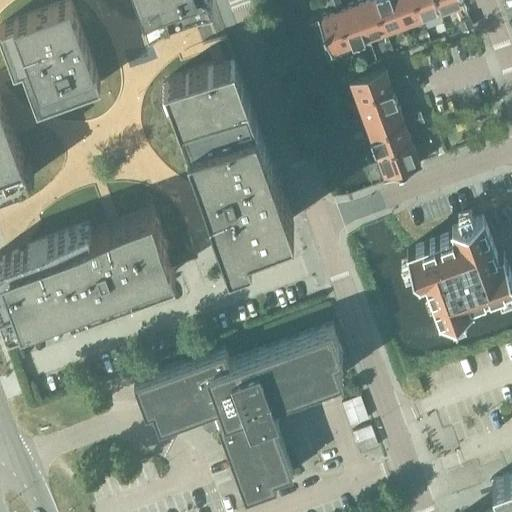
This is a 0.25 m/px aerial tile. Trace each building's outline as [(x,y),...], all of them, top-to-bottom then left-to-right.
[(70,0),(66,0),(0,24),(0,29),(7,48),(15,45),(37,105),(100,82),(70,0)] [(199,0),(142,0),(149,18),(199,0)] [(339,0),(331,0),(329,1),(332,9),(337,7),(342,6),(339,0)] [(356,0),(355,1),(368,36),(386,29),(375,0),(356,0)] [(375,0),(386,29),(404,23),(395,0),(375,0)] [(395,0),(404,23),(422,16),(416,0),(395,0)] [(416,0),(422,16),(440,9),(436,0),(416,0)] [(463,0),(436,0),(440,9),(463,1),(463,0)] [(342,6),(337,7),(350,42),(368,36),(355,1),(342,6)] [(332,9),(318,14),(331,49),(350,42),(337,7),(332,9)] [(469,16),(460,20),(463,29),(473,26),(473,25),(469,16)] [(191,69),(165,79),(188,142),(191,141),(198,159),(195,160),(196,162),(199,161),(205,179),(202,180),(226,244),(229,253),(252,245),(248,235),(294,218),(226,33),(184,49),(191,69)] [(385,66),(350,78),(357,97),(392,84),(390,80),(385,66)] [(407,73),(398,77),(402,86),(410,83),(411,83),(407,73)] [(398,77),(390,80),(392,84),(393,89),(402,86),(398,77)] [(392,84),(357,97),(363,115),(398,102),(393,89),(392,84)] [(0,93),(0,187),(31,177),(0,93)] [(398,102),(363,115),(370,133),(405,121),(403,116),(398,102)] [(420,109),(411,113),(415,122),(423,119),(424,119),(420,109)] [(411,113),(403,116),(405,121),(407,125),(415,122),(411,113)] [(405,121),(370,133),(375,148),(376,151),(394,145),(411,139),(407,125),(405,121)] [(428,132),(420,135),(423,145),(432,142),(429,132),(428,132)] [(411,139),(394,145),(402,168),(420,162),(411,139)] [(394,145),(376,151),(379,157),(385,175),(402,168),(394,145)] [(376,151),(375,148),(367,151),(366,151),(370,161),(379,157),(376,151)] [(149,200),(0,254),(0,302),(8,323),(177,262),(175,257),(171,258),(149,200)] [(455,230),(407,248),(410,256),(415,269),(418,278),(426,276),(434,298),(439,311),(441,316),(450,313),(463,308),(472,305),(469,298),(498,288),(511,283),(511,282),(511,272),(504,250),(498,252),(483,212),(474,215),(461,220),(452,223),(455,230)] [(225,345),(134,378),(146,410),(152,408),(159,426),(213,406),(245,494),(277,482),(275,476),(293,469),(273,414),(279,412),(274,399),(343,374),(336,356),(343,354),(331,322),(230,358),(225,345)] [(357,425),(361,444),(378,440),(374,421),(357,425)] [(511,511),(511,469),(491,477),(499,499),(501,498),(503,502),(475,511),(511,511)]
